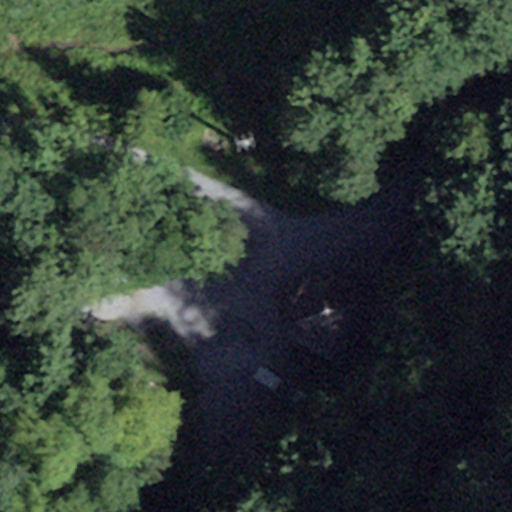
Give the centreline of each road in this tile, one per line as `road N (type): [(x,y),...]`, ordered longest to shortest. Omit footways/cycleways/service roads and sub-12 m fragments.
road 1 (track): [(302,257),(188,183),(0,198)]
road 2 (track): [(302,257),(146,323),(0,366)]
road 3 (track): [(302,257),(170,511)]
road 4 (track): [(424,511),(511,341)]
